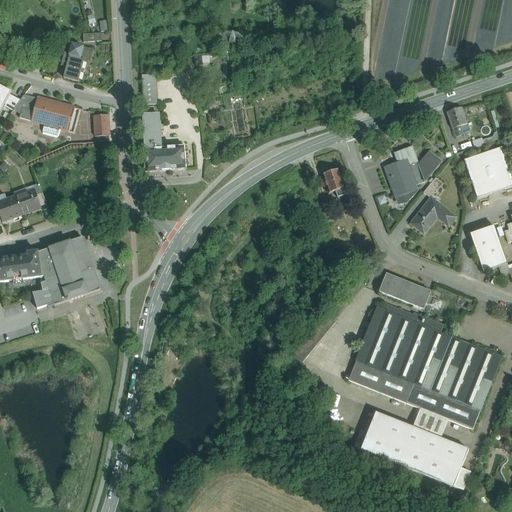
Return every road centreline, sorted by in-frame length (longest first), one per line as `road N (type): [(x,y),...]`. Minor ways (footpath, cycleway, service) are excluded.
road 1 (secondary): [(108,511),(152,304),(181,244)]
road 2 (residential): [(342,134),(393,251),(511,302)]
road 3 (secondary): [(181,244),(252,176),(342,134)]
road 4 (secondary): [(342,134),(511,76)]
road 5 (residential): [(138,200),(0,249)]
road 6 (residential): [(0,70),(127,102)]
